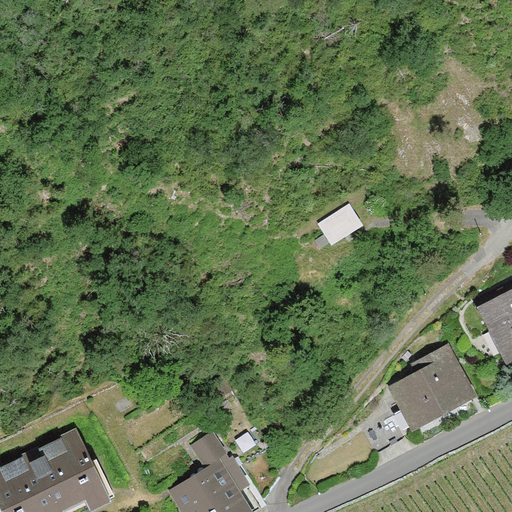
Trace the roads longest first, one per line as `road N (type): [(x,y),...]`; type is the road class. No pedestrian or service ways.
road 1 (residential): [(511,409),(305,511)]
road 2 (track): [(507,230),(489,218),(444,214),(375,222)]
